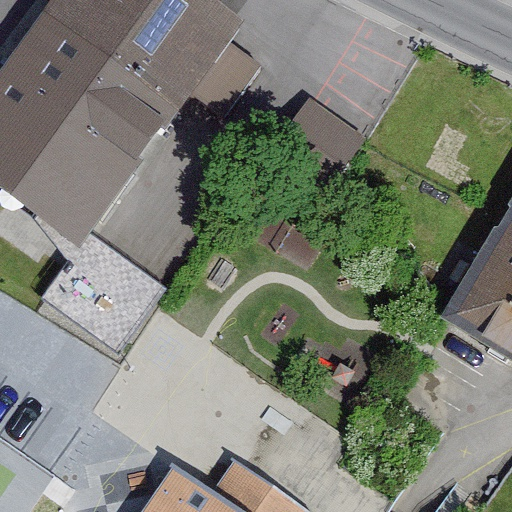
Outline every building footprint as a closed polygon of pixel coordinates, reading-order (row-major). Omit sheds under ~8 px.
[(183,0),(83,0),(0,122),(0,168),(92,231),(229,31),(183,0)] [(312,92),(272,140),(323,183),(363,135),(312,92)] [(511,217),(447,323),(511,362),(511,217)] [(79,232),(39,297),(122,348),(162,283),(79,232)] [(221,511),(174,480),(151,511),(221,511)]
